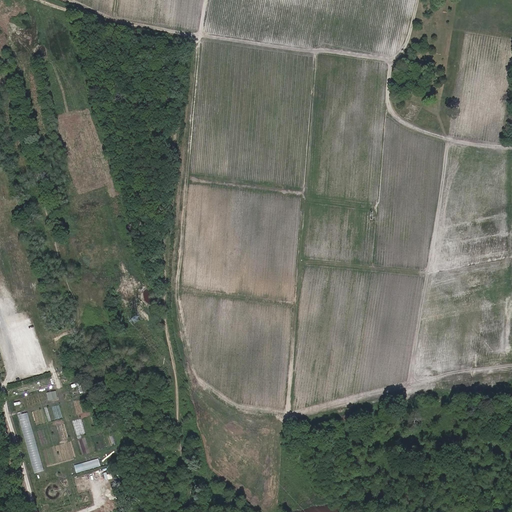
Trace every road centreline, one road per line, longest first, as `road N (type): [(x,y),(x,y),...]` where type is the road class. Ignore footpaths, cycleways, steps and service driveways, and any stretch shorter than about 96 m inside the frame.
road 1 (track): [(315,50),(289,412)]
road 2 (track): [(67,0),(138,26),(392,59)]
road 3 (track): [(205,0),(184,173),(305,194)]
road 4 (track): [(448,140),(410,382)]
road 5 (track): [(417,8),(389,71),(393,115),(448,140),(511,145)]
road 6 (track): [(297,303),(179,287),(184,173)]
road 7 (track): [(509,145),(508,352)]
road 8 (track): [(389,106),(373,268)]
road 9 (track): [(300,262),(427,273)]
